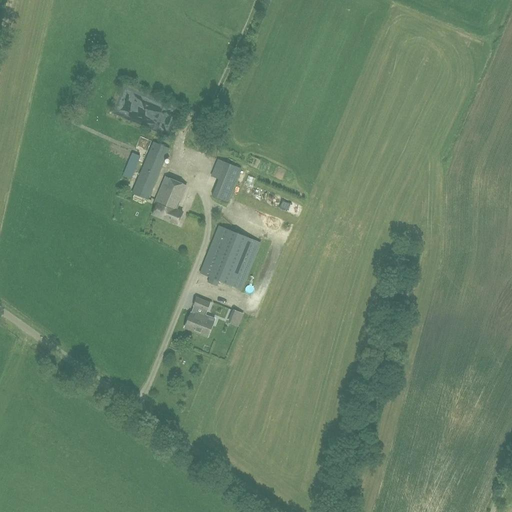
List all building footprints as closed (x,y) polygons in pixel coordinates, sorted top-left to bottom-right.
[(128,93),(121,102),(130,108),(136,99),(128,93)] [(132,193),(148,199),(169,149),(153,142),(132,193)] [(121,174),(128,177),(135,160),(127,157),(121,174)] [(240,168),(218,159),(211,176),(218,179),(212,196),(227,202),(240,168)] [(157,204),(152,215),(176,225),(182,213),(175,210),(185,187),(165,178),(155,203),(157,204)] [(241,191),(260,198),(262,190),(244,183),(241,191)] [(241,290),(261,243),(219,226),(200,273),(210,277),(208,282),(217,286),(219,281),(241,290)] [(238,314),(232,334),(245,338),(251,319),(252,319),(264,281),(255,278),(251,293),(249,292),(242,315),(238,314)] [(208,300),(209,297),(199,293),(197,298),(196,298),(193,306),(206,311),(209,303),(207,302),(207,299),(208,300)] [(184,328),(207,337),(213,322),(207,319),(208,316),(196,312),(195,314),(190,313),(184,328)]
